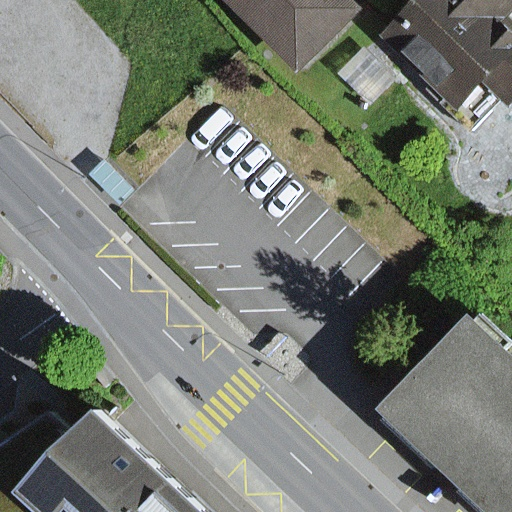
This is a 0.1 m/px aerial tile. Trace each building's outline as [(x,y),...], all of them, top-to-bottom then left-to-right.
[(338,0),(236,0),(311,78),(364,28),(338,0)] [(511,0),(459,0),(402,53),(467,124),(495,99),(511,117),(511,0)] [(511,511),(511,355),(469,314),(372,412),(474,511),(511,511)] [(120,424),(82,390),(0,458),(0,511),(58,511),(49,499),(120,424)] [(49,499),(60,511),(213,511),(120,424),(49,499)]
